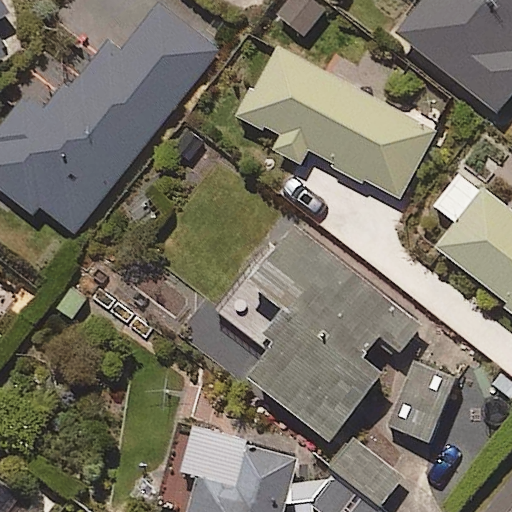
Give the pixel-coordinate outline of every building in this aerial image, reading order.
[(0,0),(0,56),(7,54),(0,36),(0,13),(10,9),(6,0),(0,0)] [(511,0),(417,0),(398,24),(498,106),(511,88),(511,0)] [(219,47),(159,2),(123,50),(102,33),(48,104),(30,90),(0,129),(0,178),(31,202),(36,196),(81,230),(219,47)] [(439,125),(275,38),(239,105),(282,128),(274,144),(303,160),(310,146),(402,195),(439,125)] [(511,203),(462,165),(437,197),(460,215),(441,240),(511,295),(506,301),(511,305),(511,203)] [(423,319),(290,213),(250,263),(299,302),(249,365),(331,431),(386,363),(365,346),(381,326),(403,344),(423,319)] [(460,370),(414,351),(385,420),(427,437),(434,419),(456,428),(474,386),(457,378),(460,370)] [(180,463),(193,466),(181,511),(284,511),(300,448),(248,436),(250,430),(191,416),(180,463)] [(335,469),(311,498),(327,511),(380,511),(384,508),(379,505),(406,472),(349,426),(322,458),(335,469)]
